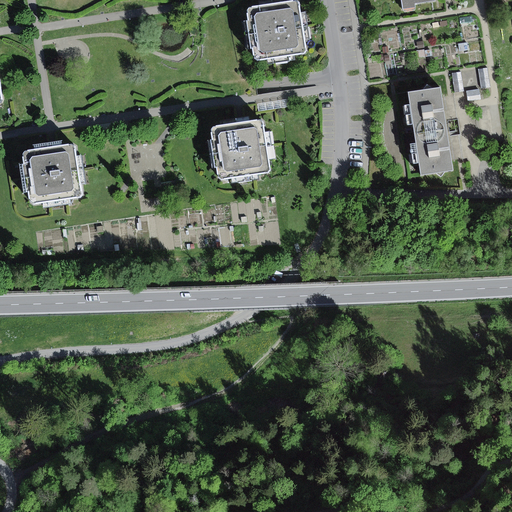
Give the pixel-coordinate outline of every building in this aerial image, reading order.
[(400,0),(402,10),(415,8),(415,5),(435,2),(434,0),(400,0)] [(297,1),(250,7),(248,11),(254,57),(258,60),(304,54),(307,50),(300,3),(297,1)] [(488,68),(479,70),(482,89),(491,87),(488,68)] [(461,72),(452,73),(455,92),(464,91),(461,72)] [(408,92),(414,134),(447,129),(444,111),(441,87),(408,92)] [(479,89),(466,91),(468,101),(481,99),(479,89)] [(288,100),(258,104),(259,111),(289,107),(288,100)] [(264,123),(260,121),(242,123),(214,127),(212,131),(219,177),(222,179),(269,172),(272,170),(264,123)] [(119,123),(90,127),(91,134),(120,130),(119,123)] [(450,148),(447,129),(414,134),(421,176),(454,171),(450,148)] [(54,147),(26,151),(24,154),(31,202),(34,204),(81,198),(83,195),(76,147),(72,145),(54,147)]
